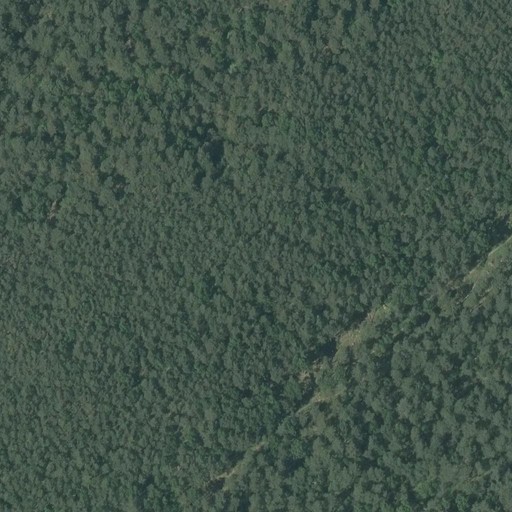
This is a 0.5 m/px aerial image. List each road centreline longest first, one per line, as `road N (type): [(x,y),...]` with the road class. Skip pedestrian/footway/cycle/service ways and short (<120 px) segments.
road 1 (track): [(133,0),(147,44),(207,114),(222,161),(260,220),(346,273),(449,273)]
road 2 (track): [(218,497),(240,452),(511,220)]
